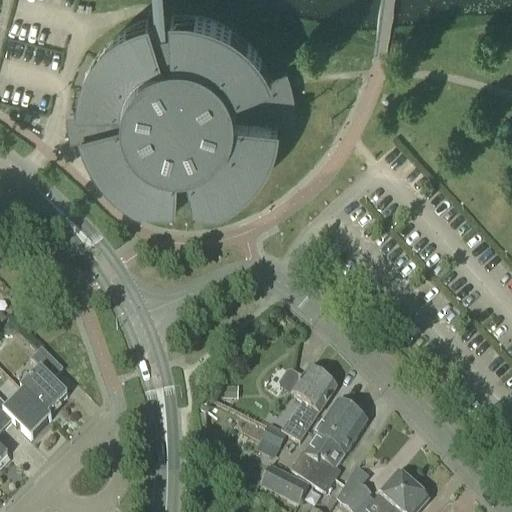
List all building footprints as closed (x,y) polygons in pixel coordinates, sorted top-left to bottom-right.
[(84,139),(81,139),(87,157),(97,173),(109,186),(123,198),(139,206),(156,212),(174,214),(176,171),(189,170),(198,213),(215,207),(231,199),(246,188),(258,175),(267,160),(274,143),(278,125),(278,124),(287,125),(287,107),(285,90),(283,82),(281,76),(272,79),(271,77),(263,61),(252,47),(239,35),(224,25),(207,18),(190,15),(172,14),(173,36),(155,39),(148,19),(132,25),(117,34),(105,46),(94,60),(86,75),(80,92),(78,103),(78,115),(81,115),(81,118),(73,118),(73,127),(75,135),(83,133),(84,139)] [(48,420),(68,400),(52,384),(63,374),(42,353),(30,365),(39,374),(20,394),(23,397),(23,396),(48,420)] [(336,392),(308,373),(302,382),(292,375),(286,376),(279,387),(280,393),(291,401),(292,399),(302,405),(289,425),(288,424),(280,436),(299,447),(336,392)] [(51,423),(48,420),(23,396),(23,397),(5,415),(0,410),(0,432),(2,435),(12,424),(31,443),(51,423)] [(337,406),(291,475),(311,488),(329,450),(352,416),(347,413),(349,410),(339,404),(337,406)] [(329,450),(311,488),(326,499),(341,476),(336,473),(367,426),(352,416),(329,450)] [(274,464),(286,440),(279,436),(280,434),(269,428),(255,454),(274,464)] [(298,509),(308,488),(270,470),(260,490),(298,509)] [(394,511),(413,491),(398,477),(374,504),(369,500),(371,498),(359,488),(342,508),(345,511),(394,511)] [(420,497),(413,491),(394,511),(421,511),(428,504),(428,503),(428,501),(423,497),(420,497)]
